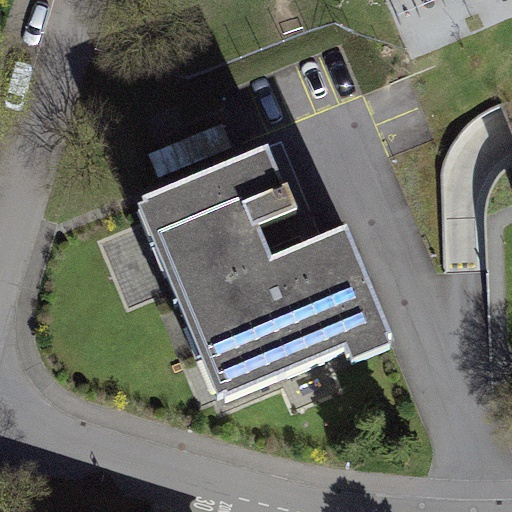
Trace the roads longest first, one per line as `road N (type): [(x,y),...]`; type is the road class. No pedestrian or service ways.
road 1 (residential): [(0,426),(308,511)]
road 2 (residential): [(74,0),(0,234)]
